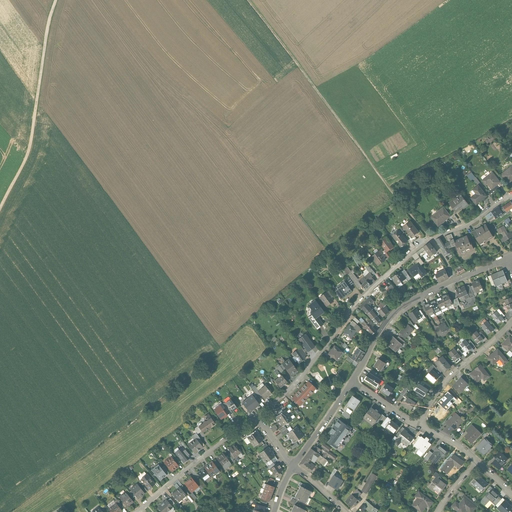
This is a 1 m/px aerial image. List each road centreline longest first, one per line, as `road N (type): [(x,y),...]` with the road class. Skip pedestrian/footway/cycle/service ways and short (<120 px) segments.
road 1 (track): [(250,0),(429,240)]
road 2 (residential): [(431,239),(359,300),(300,378),(256,417)]
road 3 (track): [(0,208),(26,160),(55,0)]
road 4 (residential): [(256,417),(133,511)]
road 5 (residential): [(457,280),(395,314),(352,380)]
road 6 (residential): [(511,324),(449,377),(417,425)]
